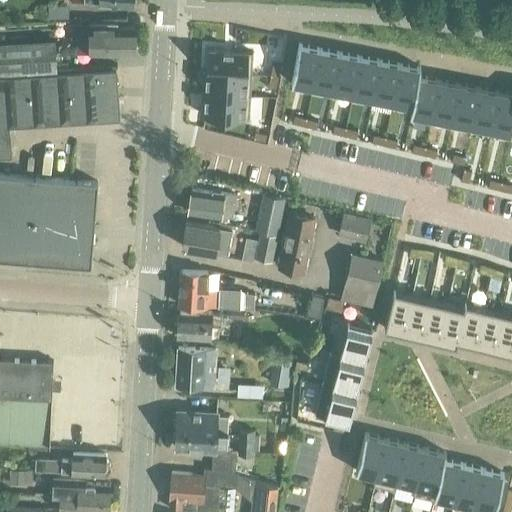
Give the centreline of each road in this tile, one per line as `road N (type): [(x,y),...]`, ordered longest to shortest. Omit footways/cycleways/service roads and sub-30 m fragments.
road 1 (unclassified): [(148,306),(165,0)]
road 2 (unclassified): [(136,511),(148,306)]
road 3 (residential): [(148,306),(0,293)]
